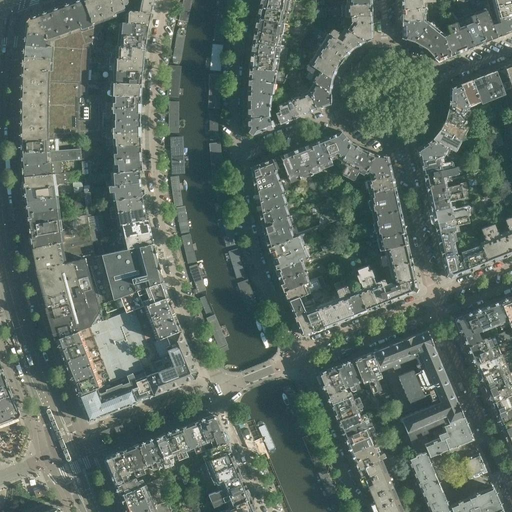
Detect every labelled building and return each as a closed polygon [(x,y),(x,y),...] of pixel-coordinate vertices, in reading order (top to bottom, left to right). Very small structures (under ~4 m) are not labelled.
[(97,39),(83,0),(78,0),(72,2),(88,47),(93,45),(97,39)] [(106,28),(95,0),(83,0),(97,39),(103,32),(106,28)] [(117,24),(115,16),(108,0),(95,0),(106,28),(117,24)] [(126,12),(124,5),(122,0),(108,0),(115,16),(126,12)] [(153,5),(153,0),(141,0),(138,12),(151,13),(153,5)] [(183,0),(178,24),(188,26),(194,0),(183,0)] [(216,0),(211,39),(223,41),(228,0),(216,0)] [(288,12),(290,0),(287,0),(260,0),(258,7),(285,12),(288,12)] [(423,9),(423,2),(434,2),(434,0),(400,0),(401,10),(423,9)] [(511,16),(511,0),(492,0),(495,8),(485,10),(488,18),(497,15),(498,20),(511,16)] [(88,47),(72,2),(61,6),(76,47),(84,48),(88,47)] [(371,4),(348,5),(345,6),(346,19),(349,18),(371,17),(371,4)] [(488,18),(485,10),(483,5),(472,9),(485,42),(496,38),(492,26),(490,22),(488,18)] [(76,47),(61,6),(50,10),(63,46),(76,47)] [(283,23),(285,12),(258,7),(256,19),(283,23)] [(485,42),(472,9),(471,7),(460,11),(462,18),(474,47),(485,42)] [(424,16),(424,14),(427,14),(427,9),(423,9),(401,10),(402,22),(420,21),(420,16),(424,16)] [(88,94),(88,82),(83,82),(84,53),(84,48),(76,47),(63,46),(50,10),(29,18),(26,22),(23,50),(21,65),(21,74),(20,84),(20,93),(20,103),(20,113),(20,122),(20,132),(20,141),(53,140),(78,138),(78,135),(86,135),(104,134),(105,95),(88,94)] [(149,24),(151,13),(138,12),(130,10),(126,12),(115,16),(117,24),(119,23),(121,23),(149,24)] [(511,31),(511,16),(498,20),(499,23),(492,26),(496,38),(511,31)] [(372,39),(371,17),(349,18),(349,21),(351,24),(351,28),(349,31),(365,42),(368,40),(372,39)] [(474,47),(462,18),(459,19),(460,22),(452,25),(463,51),(474,47)] [(281,35),(283,23),(256,19),(254,31),(281,35)] [(414,42),(426,24),(421,21),(420,21),(402,22),(402,38),(414,42)] [(147,36),(149,24),(121,23),(121,31),(116,31),(116,35),(147,36)] [(426,49),(438,32),(426,24),(414,42),(426,49)] [(463,51),(452,25),(447,28),(449,34),(444,36),(452,56),(463,51)] [(173,58),(173,59),(174,60),(174,61),(175,62),(175,63),(177,65),(179,64),(180,63),(181,62),(182,61),(182,60),(183,59),(183,58),(187,34),(186,32),(186,31),(185,31),(184,30),(182,29),(181,29),(179,30),(178,30),(177,31),(177,32),(173,57),(173,58)] [(365,42),(349,31),(347,30),(343,37),(336,32),(333,32),(331,35),(352,49),(356,47),(359,45),(362,43),(365,42)] [(278,47),(281,35),(254,31),(252,42),(278,47)] [(145,48),(120,47),(116,47),(103,47),(103,32),(97,39),(93,45),(88,47),(84,48),(84,53),(110,54),(110,59),(143,60),(145,48)] [(452,56),(444,36),(438,32),(426,49),(438,61),(452,56)] [(352,49),(331,35),(329,34),(326,40),(328,41),(325,45),(343,57),(345,55),(348,52),(350,51),(352,49)] [(145,48),(147,36),(116,35),(116,40),(120,40),(120,47),(145,48)] [(279,47),(278,47),(252,42),(250,54),(277,59),(279,47)] [(211,71),(222,72),(224,46),(213,45),(211,71)] [(343,57),(325,45),(321,51),(319,50),(316,54),(318,56),(336,68),(339,64),(340,62),(343,59),(343,57)] [(276,71),(278,59),(277,59),(250,54),(249,66),(276,71)] [(336,68),(318,56),(314,61),(313,60),(310,65),(332,79),(333,76),(334,73),(335,70),(336,68)] [(142,72),(143,60),(110,59),(110,64),(115,64),(115,71),(142,72)] [(511,74),(511,63),(496,70),(500,79),(510,75),(511,74)] [(167,97),(179,98),(182,66),(169,65),(167,97)] [(332,79),(310,65),(307,68),(308,71),(316,76),(312,82),(315,84),(330,93),(330,90),(330,87),(331,83),(331,82),(332,79)] [(274,83),(276,71),(249,66),(248,78),(274,83)] [(294,77),(298,72),(291,68),(289,74),(294,77)] [(506,94),(500,79),(496,70),(484,75),(494,99),(506,94)] [(141,84),(142,72),(115,71),(115,79),(107,79),(107,83),(141,84)] [(208,109),(220,109),(220,75),(208,75),(208,109)] [(494,99),(484,75),(471,80),(481,103),(481,104),(494,99)] [(271,95),(274,83),(248,78),(247,91),(271,95)] [(481,103),(471,80),(460,84),(468,104),(473,102),(474,106),(481,103)] [(140,96),(141,84),(107,83),(107,95),(140,96)] [(329,96),(330,93),(315,84),(310,92),(317,109),(330,104),(330,101),(330,98),(329,96)] [(468,104),(460,84),(449,89),(449,107),(465,116),(469,107),(468,104)] [(272,95),(271,95),(247,91),(247,104),(270,105),(272,95)] [(317,109),(310,92),(300,96),(301,97),(292,101),(298,117),(317,109)] [(140,120),(140,113),(140,108),(140,96),(107,95),(105,95),(104,134),(140,132),(140,120)] [(298,117),(292,101),(278,106),(277,109),(279,113),(276,114),(279,124),(298,117)] [(179,102),(170,102),(170,133),(179,133),(179,102)] [(268,118),(270,105),(247,104),(247,118),(268,118)] [(468,124),(470,118),(465,116),(449,107),(445,119),(465,129),(467,131),(470,125),(468,124)] [(494,120),(491,110),(485,113),(488,122),(494,120)] [(220,141),(219,111),(210,112),(211,142),(220,141)] [(272,127),(279,124),(276,114),(268,118),(247,118),(247,132),(252,135),(272,127)] [(462,135),(465,129),(445,119),(440,130),(462,141),(465,136),(462,135)] [(497,133),(494,120),(488,122),(493,134),(497,133)] [(462,141),(440,130),(432,139),(448,148),(453,151),(456,145),(459,147),(462,141)] [(140,132),(104,134),(104,139),(113,139),(114,146),(140,144),(140,132)] [(341,159),(350,142),(341,132),(321,140),(329,159),(336,156),(341,159)] [(87,148),(86,135),(78,135),(78,138),(79,149),(87,148)] [(171,174),(185,174),(183,136),(170,137),(171,174)] [(444,156),(448,148),(432,139),(417,150),(420,162),(440,157),(444,156)] [(54,151),(53,140),(20,141),(21,152),(54,151)] [(329,159),(321,140),(311,144),(320,168),(331,164),(329,159)] [(347,178),(361,150),(350,142),(341,159),(340,163),(345,166),(342,172),(343,176),(347,178)] [(225,182),(222,143),(210,144),(213,183),(225,182)] [(141,157),(140,144),(114,146),(115,154),(112,154),(113,159),(141,157)] [(321,170),(320,168),(311,144),(300,148),(311,174),(321,170)] [(87,159),(87,148),(79,149),(80,160),(80,162),(88,161),(87,159)] [(311,174),(300,148),(290,152),(301,178),(311,174)] [(80,160),(79,149),(54,151),(21,152),(21,157),(22,166),(50,163),(55,162),(74,161),(80,160)] [(365,171),(374,155),(361,150),(347,178),(350,180),(354,178),(358,172),(363,175),(365,171)] [(301,178),(290,152),(280,156),(284,167),(289,180),(296,178),(297,180),(301,178)] [(392,175),(388,156),(374,155),(365,171),(370,174),(371,179),(392,175)] [(276,170),(284,167),(280,156),(272,159),(250,168),(252,179),(276,170)] [(142,170),(141,157),(113,159),(113,164),(116,164),(117,172),(139,170),(142,170)] [(455,166),(454,163),(452,161),(442,163),(440,157),(420,162),(422,174),(455,166)] [(89,174),(88,161),(80,162),(81,170),(82,175),(89,174)] [(51,174),(50,163),(22,166),(22,177),(51,174)] [(446,181),(444,175),(461,171),(460,165),(455,166),(422,174),(425,186),(446,181)] [(140,183),(140,178),(139,170),(117,172),(112,173),(112,180),(106,181),(106,188),(109,188),(140,183)] [(280,180),(276,170),(252,179),(254,191),(280,180)] [(51,184),(51,174),(22,177),(24,189),(51,184)] [(91,190),(89,174),(82,175),(83,180),(84,191),(91,190)] [(392,175),(371,179),(367,180),(369,192),(395,186),(392,175)] [(179,176),(171,177),(175,207),(183,206),(179,176)] [(283,192),(285,191),(280,180),(254,191),(256,202),(283,192)] [(428,198),(466,190),(464,184),(447,188),(446,181),(425,186),(428,198)] [(144,194),(144,189),(141,188),(141,187),(140,183),(109,188),(109,193),(113,192),(114,200),(115,200),(142,196),(144,194)] [(58,195),(56,184),(51,184),(24,189),(25,200),(53,196),(58,195)] [(225,186),(215,187),(220,214),(230,212),(225,186)] [(397,198),(395,186),(369,192),(371,199),(368,199),(369,204),(397,198)] [(94,204),(91,190),(84,191),(86,205),(94,204)] [(451,206),(450,200),(467,196),(466,190),(428,198),(431,211),(451,206)] [(328,199),(325,191),(317,194),(320,202),(328,199)] [(285,203),(287,202),(283,192),(256,202),(259,214),(285,203)] [(57,219),(55,207),(53,196),(25,200),(29,223),(57,219)] [(144,208),(143,203),(142,196),(115,200),(117,208),(109,209),(110,214),(144,208)] [(400,209),(397,198),(369,204),(370,209),(373,208),(374,215),(400,209)] [(341,210),(338,199),(331,201),(333,212),(341,210)] [(495,211),(493,208),(491,201),(488,203),(483,209),(481,212),(483,216),(495,211)] [(288,215),(289,214),(285,203),(259,214),(261,225),(288,215)] [(96,217),(94,204),(86,205),(88,214),(89,218),(96,217)] [(433,223),(466,215),(471,214),(470,208),(453,212),(451,206),(431,211),(433,223)] [(186,207),(177,208),(182,234),(191,232),(186,207)] [(146,219),(145,212),(144,208),(110,214),(111,219),(119,218),(120,224),(122,224),(146,219)] [(402,221),(400,209),(374,215),(376,222),(373,222),(374,227),(402,221)] [(343,222),(341,210),(333,212),(336,224),(343,222)] [(90,226),(89,218),(88,214),(57,219),(29,223),(31,235),(77,227),(90,226)] [(290,226),(292,225),(288,215),(261,225),(264,236),(290,226)] [(327,215),(321,217),(323,225),(329,223),(327,215)] [(457,230),(455,224),(468,221),(466,215),(433,223),(436,235),(451,232),(457,230)] [(230,216),(218,219),(226,249),(238,246),(230,216)] [(98,229),(96,217),(89,218),(90,226),(90,230),(98,229)] [(151,231),(150,226),(148,219),(146,219),(122,224),(123,232),(117,234),(118,239),(151,231)] [(405,232),(402,221),(374,227),(376,232),(378,231),(379,238),(405,232)] [(346,233),(343,222),(336,224),(339,235),(346,233)] [(511,254),(504,235),(496,238),(496,236),(497,235),(493,223),(487,226),(500,258),(511,254)] [(294,237),(290,226),(264,236),(267,247),(294,237)] [(500,258),(487,226),(481,228),(485,240),(487,239),(488,241),(480,244),(488,263),(500,258)] [(79,241),(77,227),(31,235),(33,248),(79,241)] [(100,243),(98,229),(90,230),(92,239),(92,244),(100,243)] [(302,246),(300,240),(302,239),(302,241),(313,237),(311,230),(294,237),(267,247),(269,252),(270,251),(273,258),(302,246)] [(153,243),(151,236),(152,236),(151,231),(118,239),(119,243),(125,242),(127,249),(153,243)] [(407,244),(406,239),(405,232),(379,238),(382,250),(387,248),(407,244)] [(456,254),(451,232),(436,235),(437,235),(439,249),(441,257),(456,254)] [(349,245),(346,233),(339,235),(341,247),(349,245)] [(190,234),(182,236),(188,264),(196,262),(190,234)] [(97,301),(85,259),(94,256),(92,244),(92,239),(79,241),(33,248),(36,270),(37,275),(40,286),(43,296),(45,302),(48,312),(49,317),(51,323),(54,333),(102,318),(97,301)] [(162,280),(161,276),(162,276),(161,274),(159,266),(159,265),(158,265),(158,262),(158,261),(156,256),(154,248),(153,243),(127,249),(102,255),(100,255),(102,261),(96,262),(94,256),(85,259),(97,301),(103,299),(163,281),(163,279),(162,280)] [(102,255),(100,243),(92,244),(94,256),(100,255),(102,255)] [(411,261),(407,244),(387,248),(391,266),(411,261)] [(488,263),(480,244),(465,250),(466,254),(461,256),(463,260),(460,261),(465,272),(479,266),(488,263)] [(301,259),(319,252),(318,247),(306,251),(307,253),(305,254),(302,246),(273,258),(275,264),(274,265),(275,269),(301,259)] [(238,247),(231,249),(238,275),(246,273),(238,247)] [(465,272),(460,261),(459,261),(456,254),(441,257),(445,276),(449,278),(450,278),(465,272)] [(305,270),(301,259),(275,269),(274,269),(279,280),(305,270)] [(417,288),(411,261),(391,266),(395,284),(399,283),(399,285),(394,287),(393,284),(388,286),(386,281),(381,283),(388,302),(415,292),(417,288)] [(207,290),(198,264),(188,267),(197,293),(207,290)] [(376,285),(372,277),(374,276),(371,268),(369,269),(367,264),(361,266),(377,307),(388,302),(381,283),(376,285)] [(377,307),(361,266),(358,268),(360,272),(357,273),(364,290),(359,292),(366,311),(377,307)] [(309,280),(305,270),(279,280),(283,291),(309,280)] [(288,301),(299,297),(310,292),(322,288),(317,277),(309,280),(283,291),(283,292),(284,292),(288,301)] [(259,309),(248,279),(237,283),(248,313),(259,309)] [(168,296),(163,281),(103,299),(106,309),(123,303),(125,310),(168,296)] [(366,311),(359,292),(348,296),(348,294),(349,292),(344,281),(339,283),(352,317),(366,311)] [(352,317),(339,283),(333,285),(338,296),(340,297),(341,299),(331,303),(338,322),(352,317)] [(324,328),(317,309),(310,292),(299,297),(313,332),(324,328)] [(135,348),(151,342),(152,342),(181,330),(181,329),(180,329),(180,327),(173,310),(172,309),(172,308),(171,306),(170,306),(169,302),(170,301),(169,299),(168,299),(168,297),(168,296),(125,310),(102,318),(54,333),(56,338),(60,349),(63,359),(65,364),(69,375),(71,380),(75,390),(77,395),(97,387),(127,375),(134,373),(143,369),(138,358),(135,348)] [(213,313),(207,296),(199,298),(205,315),(213,313)] [(313,332),(299,297),(288,301),(301,334),(305,335),(305,336),(313,332)] [(511,327),(511,303),(509,297),(500,301),(508,322),(511,328),(511,327)] [(508,322),(500,301),(491,305),(500,325),(508,322)] [(338,322),(331,303),(317,309),(324,328),(338,322)] [(500,325),(491,305),(482,308),(491,329),(500,325)] [(491,329),(482,308),(473,312),(481,331),(482,332),(491,329)] [(481,331),(473,312),(464,315),(473,334),(478,332),(481,331)] [(206,318),(221,354),(230,351),(216,314),(206,318)] [(473,334),(464,315),(457,318),(455,321),(456,321),(463,338),(473,334)] [(197,372),(192,360),(193,360),(193,359),(187,346),(187,344),(181,332),(182,331),(181,330),(152,342),(158,357),(165,355),(167,359),(169,359),(171,363),(170,367),(163,370),(162,367),(155,370),(156,372),(146,376),(153,395),(169,389),(182,384),(183,383),(195,378),(195,379),(196,378),(196,377),(197,374),(198,374),(198,373),(198,372),(197,372)] [(463,416),(444,371),(439,360),(438,359),(433,346),(433,345),(427,330),(413,336),(412,335),(401,340),(372,352),(373,352),(372,352),(380,371),(392,366),(393,369),(400,366),(398,363),(415,356),(419,364),(416,365),(419,371),(414,373),(413,371),(398,377),(409,403),(412,411),(434,401),(436,405),(400,419),(409,439),(416,436),(415,433),(420,431),(421,433),(426,431),(425,428),(444,420),(445,424),(463,416)] [(482,342),(480,337),(478,332),(473,334),(463,338),(467,348),(482,342)] [(486,340),(482,342),(467,348),(471,357),(490,349),(486,340)] [(494,359),(490,349),(471,357),(475,367),(494,359)] [(380,371),(372,352),(363,355),(377,390),(381,388),(377,378),(382,375),(380,371)] [(377,390),(363,355),(354,359),(362,381),(363,383),(368,381),(373,392),(377,390)] [(501,366),(502,366),(500,361),(498,362),(497,358),(494,359),(475,367),(478,375),(501,366)] [(362,381),(354,359),(345,363),(356,389),(360,388),(358,383),(362,381)] [(356,389),(345,363),(336,366),(343,384),(344,386),(347,388),(348,387),(349,389),(352,391),(356,389)] [(343,384),(336,366),(327,370),(336,393),(340,391),(338,386),(343,384)] [(482,384),(504,375),(501,366),(478,375),(482,384)] [(336,393),(327,370),(320,373),(320,372),(318,376),(327,397),(336,393)] [(137,402),(153,395),(146,376),(137,380),(134,373),(127,375),(130,383),(120,387),(120,385),(106,390),(107,392),(100,394),(97,387),(77,395),(82,408),(84,412),(88,421),(137,402)] [(504,375),(482,384),(486,393),(508,385),(504,375)] [(20,413),(7,381),(0,384),(0,424),(18,417),(20,413)] [(292,384),(283,387),(298,427),(308,423),(292,384)] [(511,393),(508,385),(486,393),(490,403),(511,393)] [(330,404),(352,395),(351,393),(348,392),(346,392),(345,389),(340,391),(336,393),(327,397),(330,404)] [(494,414),(511,406),(511,393),(490,403),(494,414)] [(401,405),(397,394),(391,396),(395,407),(401,405)] [(333,412),(360,401),(359,397),(353,399),(352,395),(330,404),(333,412)] [(359,412),(357,408),(362,406),(360,401),(333,412),(337,421),(359,412)] [(511,419),(511,406),(494,414),(499,424),(511,419)] [(244,412),(260,449),(271,444),(255,408),(244,412)] [(341,430),(364,420),(367,419),(365,414),(360,416),(359,412),(337,421),(341,430)] [(227,442),(216,416),(213,415),(207,417),(218,445),(227,442)] [(473,439),(468,428),(463,416),(445,424),(441,425),(446,437),(443,438),(442,437),(429,442),(425,444),(429,454),(430,456),(447,448),(448,449),(473,439)] [(218,445),(207,417),(198,420),(207,443),(211,441),(213,447),(218,445)] [(503,434),(511,430),(511,419),(499,424),(503,434)] [(207,443),(198,420),(189,424),(201,452),(205,450),(203,444),(207,443)] [(344,437),(371,426),(370,423),(366,425),(364,420),(341,430),(344,437)] [(201,452),(189,424),(181,427),(190,450),(194,448),(196,454),(201,452)] [(125,432),(122,425),(115,428),(118,435),(125,432)] [(370,436),(368,432),(373,430),(371,426),(344,437),(347,445),(370,436)] [(190,450),(181,427),(172,431),(183,459),(188,457),(186,451),(190,450)] [(109,438),(106,430),(100,433),(103,440),(109,438)] [(511,441),(511,430),(503,434),(507,443),(511,441)] [(183,459),(172,431),(164,434),(172,456),(176,455),(179,461),(183,459)] [(425,444),(429,442),(425,432),(416,436),(409,439),(415,454),(421,452),(422,454),(425,452),(427,455),(429,454),(425,444)] [(172,456),(164,434),(155,437),(166,466),(171,464),(168,458),(172,456)] [(311,434),(302,437),(313,467),(323,463),(311,434)] [(351,453),(378,442),(377,439),(372,441),(370,436),(347,445),(351,453)] [(166,466),(155,437),(146,441),(157,469),(166,466)] [(157,469),(146,441),(138,444),(147,467),(150,465),(153,471),(157,469)] [(207,461),(231,451),(227,442),(218,445),(213,447),(210,449),(209,451),(210,454),(202,457),(204,462),(207,461)] [(376,451),(375,447),(379,445),(378,442),(351,453),(354,460),(376,451)] [(147,467),(138,444),(129,448),(140,476),(145,474),(143,468),(147,467)] [(140,476),(129,448),(121,451),(129,473),(133,472),(135,476),(137,477),(140,476)] [(129,473),(121,451),(112,454),(123,483),(128,481),(125,475),(129,473)] [(236,463),(231,451),(207,461),(210,466),(207,467),(209,473),(220,469),(219,467),(222,465),(223,468),(236,463)] [(276,451),(264,455),(273,480),(285,476),(276,451)] [(357,469),(385,457),(383,454),(378,456),(376,451),(354,460),(357,469)] [(434,472),(427,455),(425,452),(422,454),(421,452),(415,454),(416,456),(407,459),(416,479),(434,472)] [(486,472),(479,453),(461,461),(469,479),(486,472)] [(123,483),(112,454),(105,457),(104,460),(115,486),(123,483)] [(393,488),(387,473),(396,469),(391,455),(385,457),(357,469),(361,477),(363,476),(372,496),(393,488)] [(241,475),(236,463),(223,468),(224,471),(221,472),(220,469),(209,473),(212,479),(215,478),(216,481),(220,483),(241,475)] [(325,469),(318,472),(327,496),(335,493),(325,469)] [(441,490),(434,472),(416,479),(423,497),(441,490)] [(179,484),(175,473),(167,476),(171,487),(179,484)] [(210,500),(245,486),(241,475),(220,483),(223,491),(214,494),(213,492),(207,495),(210,500)] [(119,495),(141,486),(143,486),(141,481),(136,483),(134,478),(128,481),(123,483),(115,486),(119,495)] [(288,481),(277,485),(286,509),(297,505),(288,481)] [(183,495),(179,485),(179,484),(171,487),(176,498),(183,495)] [(146,497),(141,486),(119,495),(123,506),(146,497)] [(250,498),(245,486),(210,500),(212,506),(218,504),(217,502),(226,499),(229,506),(250,498)] [(45,487),(35,491),(37,497),(47,493),(45,487)] [(494,511),(502,509),(497,498),(493,487),(467,497),(468,498),(450,505),(453,511),(468,511),(469,511),(494,511)] [(399,511),(403,511),(393,488),(372,496),(378,511),(399,511)] [(446,511),(450,511),(441,490),(423,497),(428,511),(446,511)] [(140,511),(150,508),(146,497),(123,506),(125,511),(140,511)] [(333,511),(344,511),(338,497),(329,500),(333,511)] [(256,511),(250,498),(229,506),(228,510),(228,511),(256,511)] [(168,511),(165,502),(150,508),(140,511),(168,511)]
